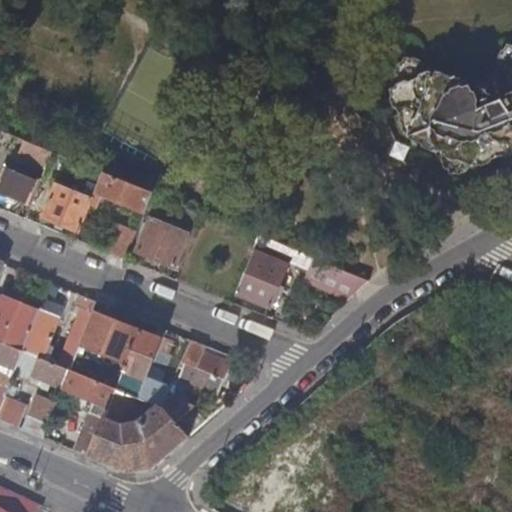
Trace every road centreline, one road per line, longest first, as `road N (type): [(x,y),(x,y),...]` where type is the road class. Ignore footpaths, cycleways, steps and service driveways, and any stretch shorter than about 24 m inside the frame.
road 1 (residential): [(0,238),(309,362)]
road 2 (residential): [(149,511),(309,362)]
road 3 (residential): [(309,362),(393,295),(477,245)]
road 4 (residential): [(148,511),(0,445)]
